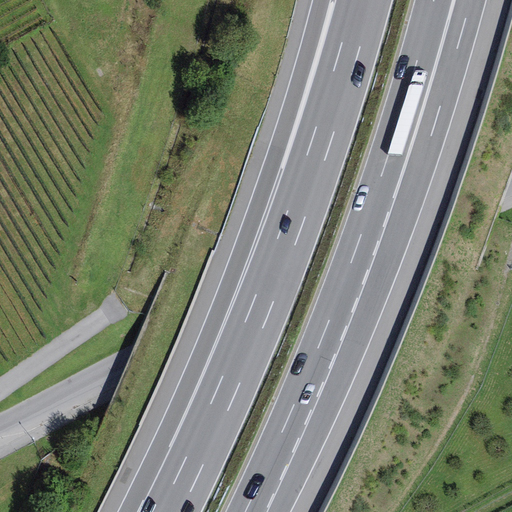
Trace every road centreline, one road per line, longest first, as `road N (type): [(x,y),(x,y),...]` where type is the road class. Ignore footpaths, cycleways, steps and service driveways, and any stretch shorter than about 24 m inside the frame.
road 1 (residential): [(0,439),(511,181)]
road 2 (motorway): [(306,175),(246,340),(168,511)]
road 3 (motorway): [(243,511),(374,196)]
road 4 (motorway): [(374,196),(450,54),(466,0)]
road 5 (motorway): [(374,196),(430,0)]
road 6 (motorway): [(362,0),(306,175)]
road 7 (motorway): [(335,0),(306,175)]
